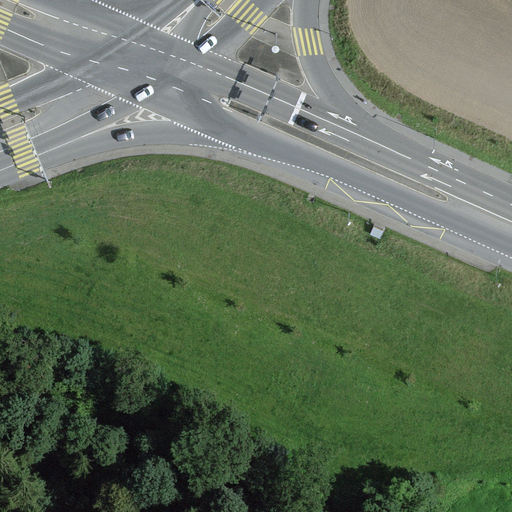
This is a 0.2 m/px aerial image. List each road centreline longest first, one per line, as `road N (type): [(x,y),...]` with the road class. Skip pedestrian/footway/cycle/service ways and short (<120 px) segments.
road 1 (primary): [(243,132),(511,245)]
road 2 (primary): [(34,148),(155,131),(243,132)]
road 3 (primary): [(376,143),(190,62)]
road 4 (primary): [(376,143),(316,68),(307,0)]
road 5 (primary): [(511,204),(376,143)]
road 6 (secondary): [(34,148),(142,86)]
